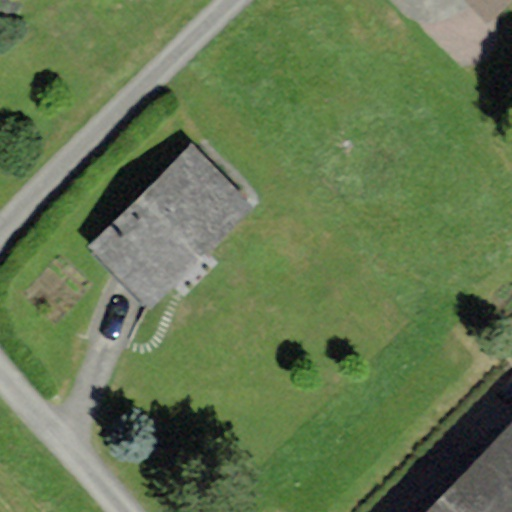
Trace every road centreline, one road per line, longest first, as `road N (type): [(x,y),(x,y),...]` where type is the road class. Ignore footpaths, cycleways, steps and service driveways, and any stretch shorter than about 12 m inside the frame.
road 1 (residential): [(232,0),(0,235)]
road 2 (residential): [(0,368),(121,511)]
